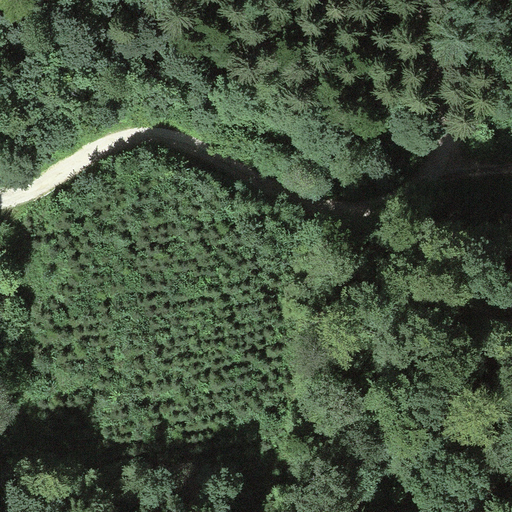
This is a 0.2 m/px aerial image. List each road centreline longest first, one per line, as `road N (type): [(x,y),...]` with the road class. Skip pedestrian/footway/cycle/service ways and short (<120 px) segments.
road 1 (track): [(0,198),(38,186),(103,147),(165,136),(322,211),(365,208),(429,184),(449,165),(417,0)]
road 2 (track): [(10,197),(43,511)]
